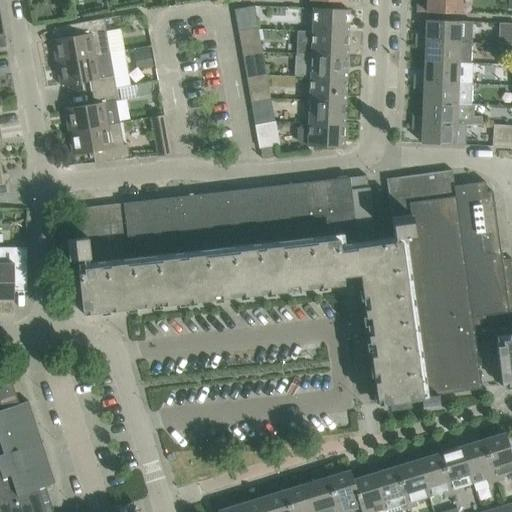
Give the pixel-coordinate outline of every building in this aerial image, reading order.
[(418,5),(417,12),(461,14),(461,0),(427,0),(427,5),(418,5)] [(50,16),(48,6),(33,8),(35,19),(50,16)] [(258,30),(254,6),(234,10),(238,33),(258,30)] [(314,9),(313,32),(348,33),(349,10),(314,9)] [(53,40),(57,63),(110,54),(104,19),(80,23),(82,35),(53,40)] [(474,43),(475,24),(460,23),(460,22),(427,20),(426,35),(416,34),(416,41),(471,43),(474,43)] [(262,52),(258,30),(238,33),(242,56),(262,52)] [(297,31),(296,54),(347,56),(348,33),(313,32),(297,31)] [(471,43),(416,41),(416,48),(425,48),(425,62),(458,63),(470,63),(471,43)] [(133,52),(136,69),(153,66),(150,49),(133,52)] [(266,76),(262,52),(242,56),(247,79),(266,76)] [(110,54),(57,63),(61,86),(90,81),(92,93),(116,88),(110,54)] [(296,54),(295,55),(295,77),(311,78),(311,77),(346,79),(347,56),(296,54)] [(415,75),(415,82),(458,83),(458,63),(425,62),(424,75),(415,75)] [(511,63),(500,65),(500,75),(506,75),(506,80),(511,79),(511,63)] [(270,99),(266,76),(247,79),(251,102),(270,99)] [(311,78),(310,100),(345,102),(346,79),(311,77),(311,78)] [(471,84),(458,83),(415,82),(414,88),(424,89),(423,102),(471,104),(471,84)] [(65,109),(69,132),(119,124),(116,101),(118,100),(116,88),(92,93),(94,104),(65,109)] [(275,122),(270,99),(251,102),(255,125),(275,122)] [(310,100),(309,123),(344,124),(345,102),(310,100)] [(413,116),(413,122),(456,124),(466,125),(481,125),(481,117),(473,117),(473,105),(471,105),(471,104),(423,102),(423,116),(413,116)] [(150,118),(158,157),(171,155),(164,116),(150,118)] [(275,122),(255,125),(259,149),(279,145),(277,137),(275,122)] [(413,122),(413,129),(422,130),(422,144),(455,145),(465,146),(466,125),(456,124),(413,122)] [(301,126),(299,128),(298,141),(302,145),(308,145),(308,146),(339,148),(340,141),(343,141),(344,124),(309,123),(309,126),(301,126)] [(119,124),(69,132),(73,156),(93,152),(95,163),(104,162),(129,158),(127,145),(123,145),(119,124)] [(509,126),(493,125),(492,146),(508,147),(509,126)] [(262,160),(273,158),(271,147),(260,149),(262,160)] [(0,196),(11,194),(7,173),(3,174),(1,161),(0,161),(0,196)] [(76,239),(67,240),(70,260),(78,259),(79,269),(78,269),(79,283),(82,304),(83,314),(87,313),(108,311),(112,311),(127,309),(134,308),(138,308),(159,305),(164,305),(185,302),(190,302),(211,299),(216,299),(237,296),(241,296),(263,294),(267,293),(289,291),(293,290),(314,288),(319,287),(337,285),(339,285),(344,284),(361,282),(363,298),(364,302),(367,324),(367,328),(370,350),(371,354),(374,375),(375,380),(377,400),(378,404),(388,403),(394,402),(417,399),(421,398),(423,408),(440,406),(438,395),(482,389),(476,344),(474,330),(511,325),(511,262),(511,258),(502,260),(492,191),(487,192),(485,182),(454,186),(452,170),(401,177),(386,179),(394,237),(394,239),(368,243),(373,236),(366,176),(350,178),(72,209),(76,239)] [(0,299),(14,300),(14,285),(27,286),(27,258),(27,248),(0,248),(0,299)] [(511,339),(496,342),(502,386),(511,385),(511,339)] [(0,511),(53,511),(12,382),(13,382),(13,381),(0,384),(0,511)] [(511,454),(505,433),(483,440),(496,481),(504,479),(502,474),(511,470),(511,454)] [(483,440),(462,446),(473,483),(486,479),(488,484),(496,481),(483,440)] [(462,446),(440,453),(453,495),(460,492),(459,487),(473,483),(462,446)] [(440,453),(418,460),(429,496),(443,492),(444,497),(453,495),(440,453)] [(418,460),(396,466),(409,508),(417,506),(415,501),(429,496),(418,460)] [(396,466),(374,473),(386,511),(402,511),(402,510),(409,508),(396,466)] [(350,470),(328,477),(338,511),(347,511),(360,507),(361,507),(353,480),(350,470)] [(386,511),(374,473),(353,480),(361,507),(360,507),(361,511),(378,511),(385,510),(386,511)] [(338,511),(328,477),(306,484),(314,511),(338,511)] [(314,511),(306,484),(284,490),(290,511),(314,511)] [(290,511),(284,490),(263,497),(267,511),(290,511)] [(267,511),(263,497),(241,504),(243,511),(267,511)]
